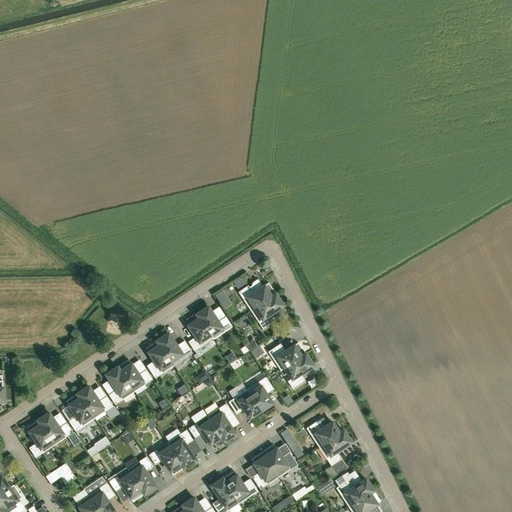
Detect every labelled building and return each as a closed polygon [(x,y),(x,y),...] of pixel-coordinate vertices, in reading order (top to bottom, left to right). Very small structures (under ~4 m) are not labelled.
[(276,294),(268,283),(262,286),(257,279),(254,281),(253,282),(252,283),(252,284),(252,285),(251,285),(249,287),(248,285),(238,292),(250,311),(276,294)] [(215,295),(223,309),(231,303),(222,290),(215,295)] [(283,305),(276,294),(250,311),(263,329),(273,323),(268,315),(283,305)] [(208,306),(197,314),(213,339),(232,327),(225,317),(218,322),(208,306)] [(199,318),(188,325),(195,337),(188,342),(194,351),(202,346),(200,342),(210,335),(213,339),(197,314),(196,314),(199,318)] [(168,333),(157,340),(173,365),(192,353),(186,343),(178,348),(168,333)] [(157,340),(145,348),(156,363),(148,368),(155,378),(173,365),(157,340)] [(305,354),(298,342),(282,352),(278,345),(268,352),(280,370),(305,354)] [(240,349),(243,354),(248,351),(245,346),(240,349)] [(225,356),(230,363),(237,359),(232,351),(225,356)] [(313,365),(305,354),(280,370),(293,389),(303,382),(298,375),(313,365)] [(128,359),(117,367),(134,392),(152,380),(146,370),(138,375),(128,359)] [(117,367),(106,374),(116,390),(108,395),(115,404),(134,392),(117,367)] [(195,377),(199,383),(209,377),(205,371),(195,377)] [(265,377),(247,389),(263,414),(275,407),(265,392),(272,387),(265,377)] [(88,386),(77,393),(94,419),(113,406),(106,396),(99,401),(88,386)] [(247,389),(228,402),(235,412),(242,407),(249,418),(260,411),(263,415),(263,414),(247,389)] [(77,393),(66,401),(76,416),(69,421),(75,431),(94,419),(77,393)] [(226,403),(207,416),(224,441),(235,433),(225,418),(232,413),(226,403)] [(49,412),(37,420),(54,445),(73,433),(66,423),(59,428),(49,412)] [(223,441),(224,441),(207,416),(188,428),(195,438),(202,433),(210,444),(221,437),(223,441)] [(35,458),(43,453),(54,445),(37,420),(26,427),(36,443),(29,448),(35,458)] [(306,428),(318,447),(343,430),(339,432),(332,421),(321,429),(316,422),(306,428)] [(186,430),(167,442),(184,467),(195,460),(185,445),(192,440),(186,430)] [(318,447),(331,466),(324,470),(330,478),(346,467),(336,452),(351,441),(343,430),(318,447)] [(78,445),(89,435),(86,432),(81,436),(77,432),(71,437),(78,445)] [(125,445),(134,439),(130,433),(121,439),(125,445)] [(106,439),(100,442),(104,447),(109,444),(106,439)] [(156,449),(148,455),(155,465),(162,460),(173,475),(184,467),(167,442),(169,446),(159,453),(156,449)] [(203,450),(199,442),(193,445),(197,453),(203,450)] [(273,444),(262,452),(279,477),(297,464),(291,454),(283,459),(273,444)] [(262,452),(251,459),(261,474),(253,479),(260,489),(279,477),(262,452)] [(101,459),(98,453),(92,457),(96,463),(101,459)] [(146,456),(127,469),(144,494),(155,486),(145,471),(153,466),(146,456)] [(60,477),(70,470),(66,464),(65,463),(55,470),(60,477)] [(133,501),(144,494),(127,469),(126,467),(115,474),(117,476),(109,481),(115,491),(123,486),(133,501)] [(19,470),(14,474),(18,481),(23,477),(19,470)] [(70,470),(60,477),(65,485),(75,478),(70,470)] [(233,471),(222,478),(239,503),(258,491),(251,481),(244,486),(233,471)] [(338,486),(336,488),(348,507),(373,490),(366,478),(354,487),(347,476),(349,475),(347,472),(334,480),(338,486)] [(0,473),(0,493),(14,485),(13,485),(9,487),(0,473)] [(222,478),(211,486),(221,501),(214,506),(217,511),(229,511),(229,510),(239,503),(222,478)] [(106,483),(87,495),(98,511),(114,511),(105,498),(113,493),(106,483)] [(315,488),(312,484),(306,489),(309,493),(315,488)] [(22,497),(14,485),(0,493),(0,499),(8,511),(17,507),(14,502),(22,497)] [(380,511),(382,511),(377,504),(369,493),(373,490),(348,507),(351,511),(380,511)] [(333,503),(338,498),(332,491),(326,496),(333,503)] [(98,511),(87,495),(76,502),(82,511),(98,511)] [(290,495),(272,508),(274,511),(279,511),(294,502),(290,495)] [(203,511),(194,497),(182,505),(187,511),(214,511),(211,507),(204,511),(203,511)] [(0,511),(8,511),(0,499),(0,511)]
